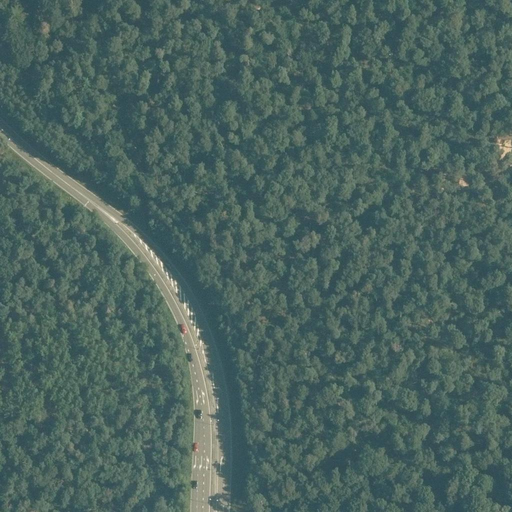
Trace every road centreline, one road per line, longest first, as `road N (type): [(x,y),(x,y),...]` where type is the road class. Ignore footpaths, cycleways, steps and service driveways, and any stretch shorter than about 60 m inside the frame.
road 1 (tertiary): [(221,511),(221,408),(192,302),(145,242),(87,201)]
road 2 (tertiary): [(87,201),(156,278),(186,338),(201,409),(201,511)]
